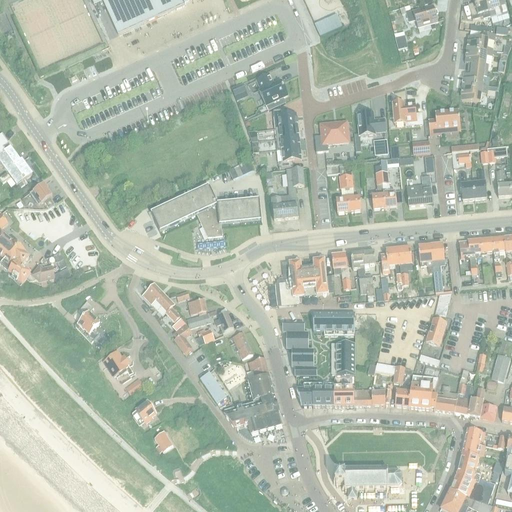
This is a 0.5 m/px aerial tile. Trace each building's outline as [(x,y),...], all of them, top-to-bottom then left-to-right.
[(91,0),(92,2),(93,1),(95,0),(102,0),(118,36),(162,16),(164,15),(186,6),(185,3),(191,0),(91,0)] [(488,12),(484,0),(472,0),(473,4),(467,5),(471,18),(488,12)] [(484,0),(488,12),(490,18),(497,16),(498,18),(507,15),(505,7),(502,0),(484,0)] [(418,30),(437,24),(434,12),(421,16),(419,10),(406,14),(409,24),(415,22),(418,30)] [(337,15),(314,25),(320,38),(342,28),(337,15)] [(496,27),(495,35),(503,36),(504,28),(496,27)] [(466,51),(491,54),(492,50),(486,49),(487,41),(493,42),(494,36),(479,34),(479,39),(468,38),(466,51)] [(475,66),(475,71),(486,72),(487,66),(484,66),(485,57),(491,58),(491,54),(466,51),(464,64),(475,66)] [(463,75),(461,88),(487,91),(487,87),(482,87),(483,77),(485,78),(486,72),(475,71),(474,76),(463,75)] [(269,76),(257,81),(261,91),(259,91),(266,106),(288,96),(281,81),(274,85),(269,76)] [(238,87),(232,90),(235,97),(246,93),(243,85),(238,87)] [(495,92),(487,91),(461,88),(460,101),(479,104),(481,95),(486,95),(485,97),(494,98),(495,92)] [(395,106),(393,106),(394,126),(405,125),(405,124),(415,123),(416,126),(423,126),(422,114),(415,115),(414,106),(403,107),(403,105),(401,105),(401,103),(394,104),(395,106)] [(275,130),(298,128),(296,116),(288,117),(287,110),(275,111),(273,112),(275,130)] [(440,130),(460,128),(458,112),(435,114),(435,121),(428,121),(429,138),(441,137),(440,130)] [(374,122),(373,114),(357,116),(360,137),(375,136),(375,134),(385,133),(384,121),(374,122)] [(328,151),(327,144),(348,142),(346,122),(320,124),(321,135),(314,136),(316,152),(328,151)] [(299,139),(298,128),(275,130),(276,141),(299,139)] [(277,152),(300,149),(299,139),(276,141),(277,152)] [(385,142),(374,143),(376,156),(386,155),(385,142)] [(412,145),(413,157),(430,156),(428,143),(412,145)] [(277,152),(282,152),(283,163),(278,163),(279,170),(293,168),(292,162),(301,161),(300,149),(277,152)] [(507,149),(488,151),(488,153),(490,164),(495,164),(494,159),(508,157),(507,149)] [(11,150),(3,156),(0,158),(0,163),(3,167),(17,157),(11,150)] [(489,164),(487,153),(480,154),(482,165),(489,164)] [(435,173),(433,156),(425,157),(427,174),(435,173)] [(465,169),(471,168),(470,156),(458,157),(459,165),(465,164),(465,169)] [(7,174),(23,162),(21,163),(17,157),(3,167),(7,174)] [(249,161),(244,164),(249,174),(254,171),(249,161)] [(17,186),(33,175),(23,162),(7,174),(17,186)] [(389,196),(388,186),(386,162),(380,162),(381,174),(385,211),(397,209),(395,195),(389,196)] [(239,166),(243,176),(249,174),(244,164),(239,166)] [(234,169),(238,178),(243,176),(239,166),(234,169)] [(233,180),(238,178),(234,169),(229,171),(233,180)] [(295,188),(304,187),(302,169),(287,171),(289,198),(272,199),(274,221),(298,219),(297,206),(295,188)] [(473,184),(474,201),(486,200),(483,172),(477,173),(478,184),(473,184)] [(511,198),(511,186),(503,186),(502,173),(496,174),(498,199),(511,198)] [(385,211),(381,174),(375,175),(377,187),(378,197),(372,197),(373,212),(385,211)] [(474,201),(473,184),(467,185),(465,174),(460,174),(463,203),(474,201)] [(406,188),(407,197),(409,208),(432,205),(429,177),(421,178),(422,187),(406,188)] [(32,194),(41,207),(53,198),(48,191),(49,191),(45,185),(32,194)] [(219,227),(261,223),(259,200),(217,205),(210,188),(152,215),(160,233),(198,215),(202,224),(201,225),(202,229),(204,228),(209,238),(219,237),(219,227)] [(347,200),(349,214),(360,213),(359,199),(347,200)] [(349,214),(347,200),(336,201),(337,215),(349,214)] [(34,281),(36,279),(40,283),(55,280),(53,268),(44,269),(40,266),(32,275),(22,266),(29,258),(25,254),(26,253),(25,253),(26,251),(21,247),(20,249),(13,243),(13,244),(2,234),(0,236),(0,256),(1,258),(0,258),(0,265),(9,273),(22,284),(27,278),(30,281),(34,281)] [(505,253),(504,240),(492,241),(493,254),(494,256),(499,255),(499,253),(505,253)] [(493,254),(492,241),(480,242),(482,257),(487,257),(486,255),(493,254)] [(468,244),(469,255),(470,258),(475,258),(475,256),(481,255),(482,257),(480,242),(468,244)] [(469,255),(468,244),(460,244),(461,256),(461,258),(464,258),(464,256),(469,255)] [(431,247),(433,263),(444,262),(442,246),(431,247)] [(433,263),(431,247),(419,248),(420,264),(433,263)] [(400,264),(402,286),(402,288),(408,287),(407,270),(406,266),(412,265),(410,249),(399,250),(400,264)] [(400,264),(399,250),(386,251),(386,256),(380,257),(382,273),(391,272),(391,267),(395,267),(397,286),(402,286),(400,264)] [(363,254),(364,267),(376,266),(375,253),(363,254)] [(364,267),(363,254),(351,255),(353,271),(358,270),(360,290),(367,290),(365,277),(364,267)] [(344,292),(351,291),(349,279),(349,268),(347,269),(345,256),(332,257),(334,270),(342,269),(343,281),(344,292)] [(316,296),(322,295),(325,297),(326,295),(328,295),(325,260),(323,260),(320,259),(319,261),(312,261),(313,269),(302,270),(301,262),(299,263),(297,261),(295,263),(289,264),(282,265),(283,278),(280,279),(277,283),(277,285),(275,285),(277,308),(296,306),(296,303),(299,302),(299,298),(304,297),(303,290),(315,289),(316,296)] [(434,281),(441,280),(440,273),(437,273),(437,267),(428,268),(429,274),(434,274),(434,281)] [(61,274),(64,280),(71,277),(68,270),(61,274)] [(365,277),(367,290),(367,298),(374,297),(372,277),(365,277)] [(154,286),(143,297),(151,306),(156,301),(168,313),(166,315),(175,323),(180,318),(175,313),(176,311),(174,308),(175,307),(154,286)] [(179,303),(190,299),(188,293),(176,297),(179,303)] [(190,316),(207,313),(204,300),(190,304),(192,314),(190,314),(190,316)] [(78,324),(76,326),(91,343),(99,336),(94,331),(99,326),(89,315),(94,310),(87,302),(78,311),(84,318),(78,324)] [(218,316),(217,312),(187,322),(190,330),(211,324),(210,319),(218,316)] [(218,318),(219,320),(220,321),(218,322),(223,334),(233,330),(227,314),(218,318)] [(355,314),(313,314),(313,333),(355,333),(355,314)] [(173,336),(176,340),(175,341),(186,357),(194,352),(186,340),(192,335),(182,320),(173,328),(177,333),(173,336)] [(433,320),(426,343),(439,347),(447,324),(433,320)] [(301,325),(283,325),(283,334),(287,334),(286,352),(292,352),(292,370),(295,370),(295,378),(313,379),(313,369),(310,369),(310,351),(304,351),(304,334),(301,334),(301,325)] [(206,345),(215,342),(210,331),(206,333),(205,331),(198,334),(200,340),(203,339),(206,345)] [(238,352),(248,347),(243,334),(232,339),(233,341),(238,352)] [(355,345),(336,345),(336,376),(355,376),(355,345)] [(248,347),(238,352),(242,360),(252,356),(248,347)] [(156,352),(140,361),(153,383),(169,374),(156,352)] [(117,355),(105,363),(114,377),(127,369),(126,368),(129,366),(125,359),(122,361),(117,355)] [(503,384),(509,360),(498,357),(491,381),(503,384)] [(265,360),(254,362),(249,364),(251,373),(254,372),(255,378),(257,378),(258,381),(269,378),(265,360)] [(406,371),(413,372),(415,373),(418,365),(409,362),(406,371)] [(374,377),(376,368),(370,366),(368,375),(374,377)] [(403,375),(404,370),(396,369),(394,384),(402,386),(403,375)] [(209,374),(200,380),(217,406),(226,400),(209,374)] [(433,396),(433,390),(435,390),(439,379),(412,377),(410,394),(409,409),(421,411),(431,412),(431,410),(433,396)] [(249,383),(254,404),(243,407),(244,411),(225,416),(235,430),(240,428),(241,432),(238,433),(238,434),(243,438),(244,439),(247,441),(253,443),(251,438),(283,429),(280,418),(269,378),(258,381),(257,378),(255,378),(256,381),(254,382),(254,381),(250,382),(250,383),(249,383)] [(131,396),(144,388),(139,381),(126,390),(131,396)] [(464,396),(466,387),(460,386),(459,390),(458,395),(464,396)] [(436,396),(433,396),(431,410),(434,410),(434,412),(452,414),(454,414),(457,399),(458,399),(458,395),(459,390),(443,387),(442,394),(444,394),(443,396),(436,395),(436,396)] [(371,394),(372,407),(385,407),(385,389),(380,390),(380,394),(371,394)] [(297,390),(302,409),(334,409),(334,390),(297,390)] [(354,390),(334,390),(334,409),(354,408),(354,390)] [(354,390),(354,408),(372,407),(371,394),(371,392),(356,391),(356,390),(354,390)] [(395,408),(409,409),(410,394),(396,392),(395,408)] [(468,417),(480,419),(482,406),(485,393),(480,392),(478,402),(471,400),(471,401),(468,417)] [(454,414),(468,417),(471,401),(458,399),(457,399),(454,414)] [(150,419),(156,415),(148,402),(135,410),(136,412),(132,414),(135,419),(134,420),(139,428),(144,424),(145,425),(151,421),(150,419)] [(511,424),(511,404),(510,410),(503,409),(502,423),(511,424)] [(482,406),(480,419),(494,422),(495,418),(497,418),(498,414),(496,413),(497,409),(482,406)] [(467,430),(465,442),(482,446),(483,439),(481,438),(481,436),(484,436),(484,434),(467,430)] [(154,439),(159,446),(156,448),(160,454),(172,446),(164,433),(154,439)] [(503,451),(506,439),(500,437),(498,447),(493,446),(493,449),(503,451)] [(482,446),(465,442),(462,454),(479,458),(484,459),(486,447),(482,446)] [(462,454),(457,475),(476,483),(476,484),(478,484),(493,490),(495,486),(479,481),(481,472),(476,470),(479,458),(462,454)] [(386,492),(388,492),(388,488),(399,488),(402,485),(401,475),(398,472),(388,472),(388,471),(345,472),(345,473),(343,473),(343,475),(337,475),(337,473),(336,473),(336,476),(333,476),(333,477),(336,477),(336,483),(333,483),(333,485),(336,485),(336,488),(338,488),(338,485),(344,485),(344,487),(344,488),(342,488),(342,490),(344,490),(345,493),(346,493),(346,491),(348,491),(348,500),(356,499),(356,493),(357,493),(357,490),(365,490),(365,493),(367,493),(367,490),(375,490),(375,493),(377,493),(377,490),(386,490),(386,492)] [(493,490),(478,484),(476,484),(476,483),(457,475),(450,491),(471,501),(488,506),(493,490)] [(280,493),(281,495),(282,496),(284,497),(286,497),(288,496),(289,495),(289,493),(289,491),(288,490),(287,489),(286,488),(284,488),(283,489),(281,490),(281,492),(280,493)] [(450,491),(446,499),(462,507),(463,505),(477,511),(491,511),(492,508),(488,506),(471,501),(450,491)] [(444,511),(459,511),(462,507),(446,499),(441,510),(444,511)]
